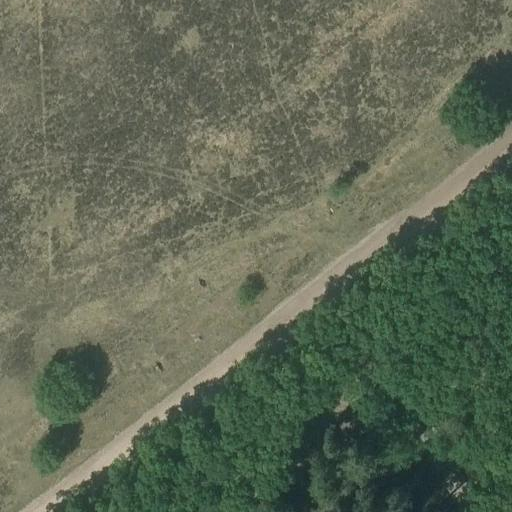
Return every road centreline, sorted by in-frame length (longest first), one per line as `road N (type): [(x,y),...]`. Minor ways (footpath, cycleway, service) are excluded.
road 1 (track): [(511,143),(41,511)]
road 2 (track): [(329,283),(479,511)]
